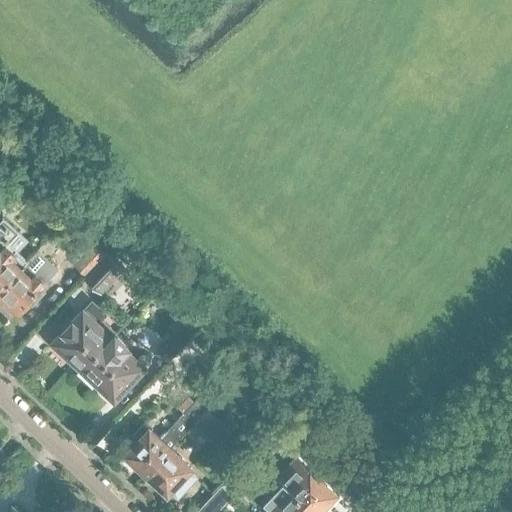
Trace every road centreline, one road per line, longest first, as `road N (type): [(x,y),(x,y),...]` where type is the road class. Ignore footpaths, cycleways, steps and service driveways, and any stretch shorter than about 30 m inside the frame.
road 1 (residential): [(130,511),(0,391)]
road 2 (tertiary): [(412,511),(511,405)]
